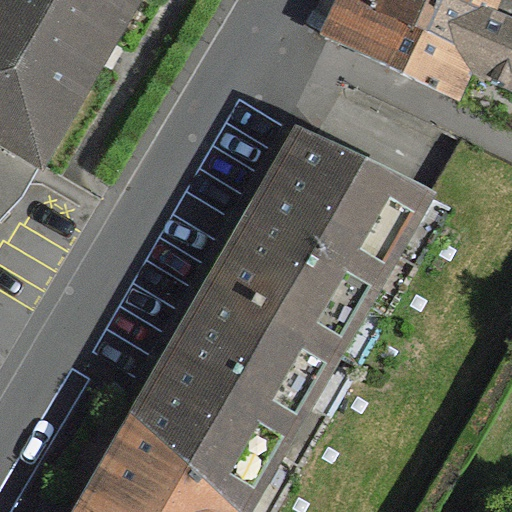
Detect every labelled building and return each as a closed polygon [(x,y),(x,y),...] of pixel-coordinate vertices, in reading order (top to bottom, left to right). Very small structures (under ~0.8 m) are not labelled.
[(0,0),(0,140),(30,158),(45,167),(140,0),(0,0)] [(392,68),(413,25),(362,2),(358,0),(347,0),(329,38),(392,68)] [(457,0),(494,15),(499,0),(362,0),(362,2),(413,25),(432,34),(445,0),(457,0)] [(457,0),(445,0),(432,34),(477,54),(494,15),(457,0)] [(511,0),(499,0),(494,15),(511,22),(511,0)] [(511,22),(494,15),(477,54),(471,69),(511,85),(511,22)] [(432,34),(413,25),(392,68),(458,100),(471,69),(477,54),(432,34)] [(218,285),(338,356),(428,198),(302,137),(218,285)] [(0,218),(21,196),(13,187),(30,158),(0,140),(0,218)] [(218,285),(139,422),(239,511),(245,511),(338,356),(218,285)] [(239,511),(139,422),(86,511),(239,511)]
